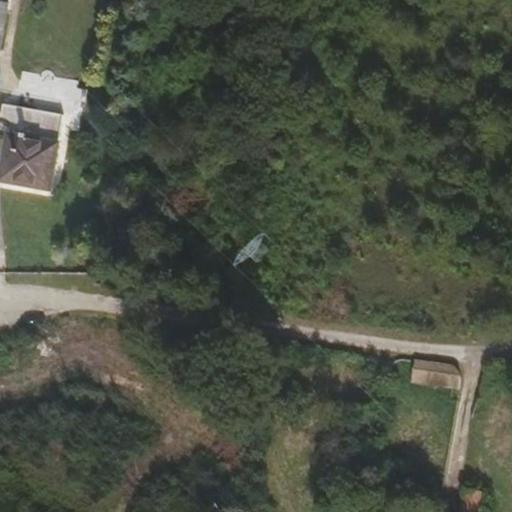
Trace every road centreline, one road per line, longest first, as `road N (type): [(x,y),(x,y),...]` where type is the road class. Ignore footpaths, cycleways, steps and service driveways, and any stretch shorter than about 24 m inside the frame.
road 1 (track): [(511,353),(473,356),(0,292)]
road 2 (unknown): [(491,355),(469,409),(464,511)]
